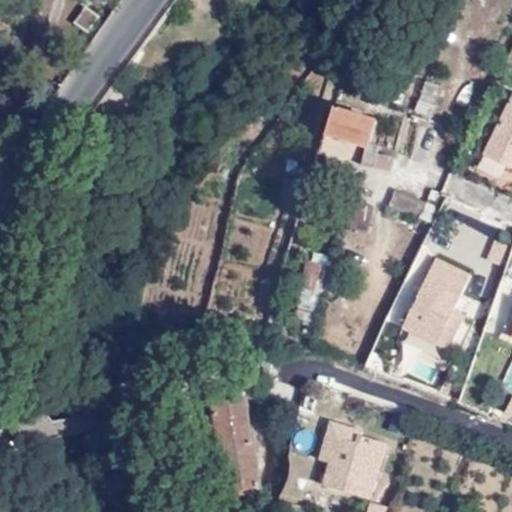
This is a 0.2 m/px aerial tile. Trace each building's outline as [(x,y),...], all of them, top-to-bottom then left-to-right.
[(98,0),(114,9),(120,0),(98,0)] [(89,37),(98,20),(81,10),(71,26),(89,37)] [(511,94),(510,94),(481,157),(511,171),(511,94)] [(375,123),(334,108),(334,109),(317,154),(346,165),(352,144),(364,148),(358,168),(388,178),(392,162),(378,157),(379,153),(367,149),(375,123)] [(417,215),(424,197),(395,187),(389,204),(417,215)] [(336,227),(364,236),(371,211),(343,204),(336,227)] [(323,271),(304,265),(296,292),(323,300),(330,279),(321,276),(323,271)] [(466,284),(430,267),(401,327),(437,345),(466,284)] [(242,392),(243,399),(253,403),(260,381),(236,374),(232,394),(242,392)] [(259,488),(243,399),(213,404),(227,494),(259,488)] [(267,442),(282,446),(286,425),(267,423),(267,442)] [(324,486),(369,499),(385,446),(348,435),(346,440),(338,438),(324,486)]
